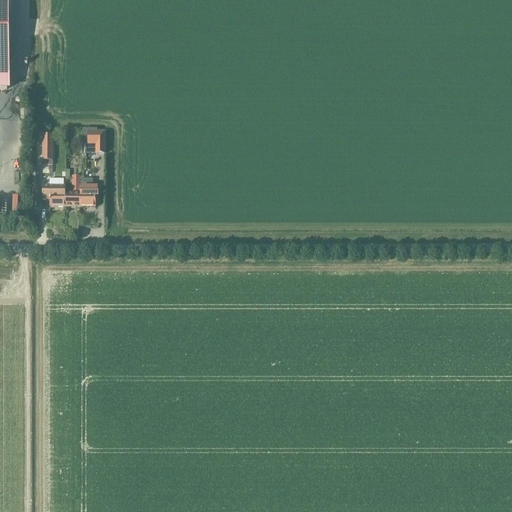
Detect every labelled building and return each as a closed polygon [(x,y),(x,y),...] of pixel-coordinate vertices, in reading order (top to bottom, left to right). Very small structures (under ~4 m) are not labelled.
[(11,0),(0,0),(0,76),(12,76),(11,0)] [(105,135),(87,135),(87,148),(95,148),(95,157),(105,158),(105,135)] [(52,137),(42,137),(42,163),(49,164),(49,174),(52,174),(52,137)] [(80,196),(80,188),(80,177),(72,177),(72,196),(65,196),(65,208),(80,208),(80,196)] [(65,196),(65,188),(42,188),(42,201),(49,201),(49,208),(65,208),(65,196)] [(80,196),(80,208),(95,208),(95,196),(98,196),(98,188),(80,188),(80,196)]
